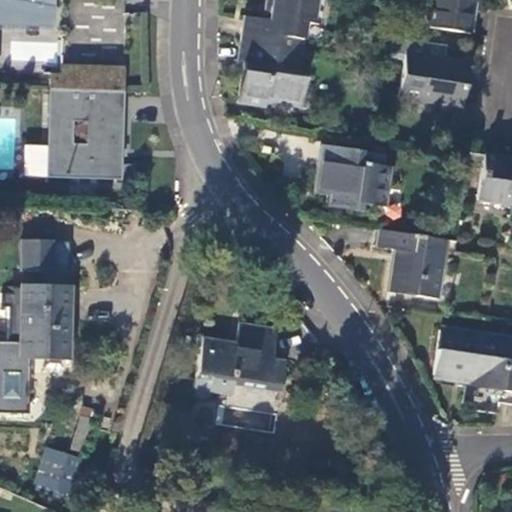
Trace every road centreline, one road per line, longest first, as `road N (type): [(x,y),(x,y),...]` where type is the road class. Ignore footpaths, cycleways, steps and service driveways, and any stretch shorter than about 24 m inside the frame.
road 1 (residential): [(211,165),(126,443),(125,471),(144,492),(185,511)]
road 2 (residential): [(424,460),(348,321),(211,165)]
road 3 (residential): [(211,165),(194,123),(182,0)]
